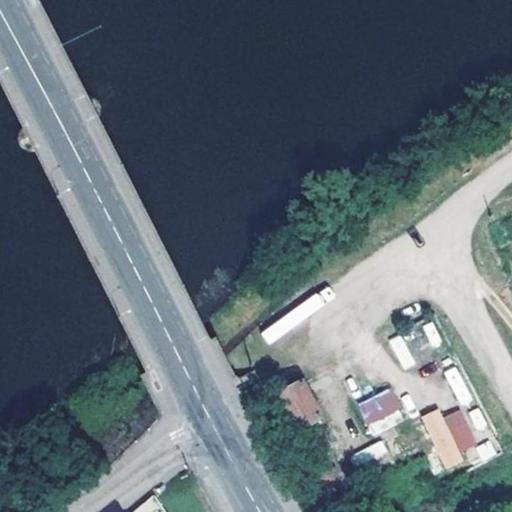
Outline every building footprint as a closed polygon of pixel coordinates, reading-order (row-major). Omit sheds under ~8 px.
[(424,341),(442,378),(461,370),(441,333),(424,341)] [(383,343),(342,365),(392,461),(402,456),(409,471),(422,464),(437,491),(454,481),(383,343)] [(321,422),(301,386),(267,407),(274,424),(282,421),(323,498),(346,486),(315,425),(321,422)] [(506,455),(491,427),(454,445),(469,473),(506,455)] [(392,461),(400,475),(409,471),(402,456),(392,461)]
